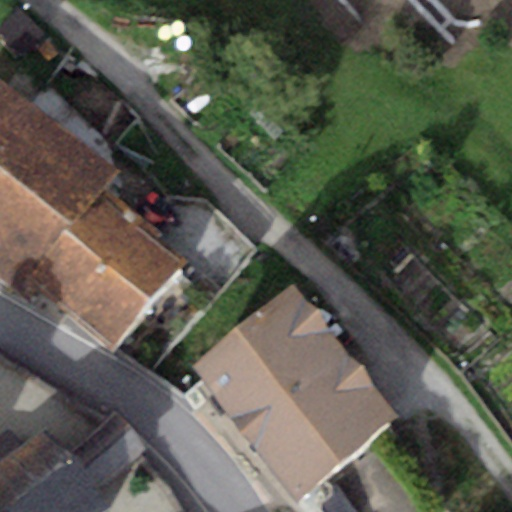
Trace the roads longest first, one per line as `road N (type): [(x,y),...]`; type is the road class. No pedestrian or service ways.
road 1 (track): [(33,0),(454,395),(511,475)]
road 2 (unclassified): [(0,323),(171,422),(239,511)]
